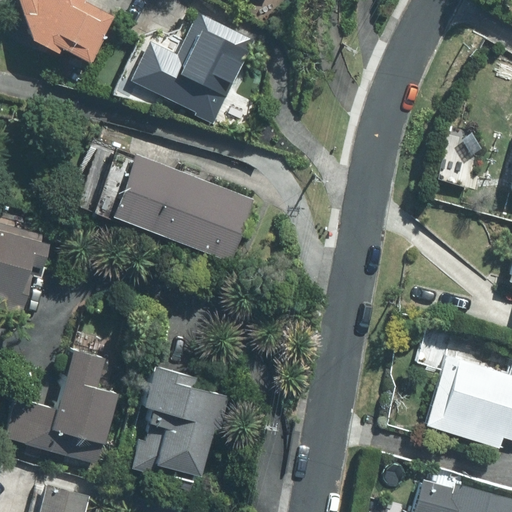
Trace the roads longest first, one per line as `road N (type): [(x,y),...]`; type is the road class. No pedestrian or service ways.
road 1 (residential): [(439,0),(395,95),(371,185),(310,511)]
road 2 (unknown): [(350,302),(271,156),(0,61)]
